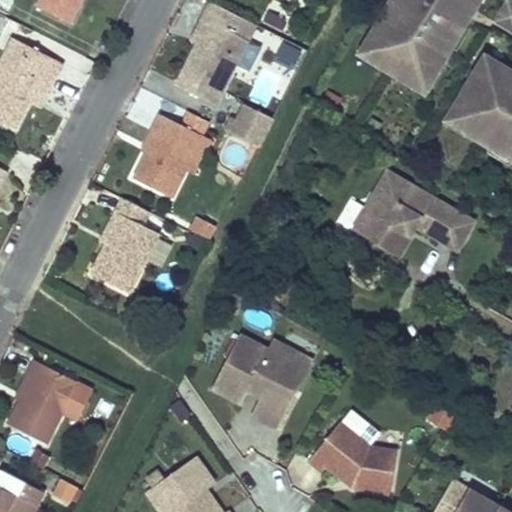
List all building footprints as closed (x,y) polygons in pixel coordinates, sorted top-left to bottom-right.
[(0,0),(0,33),(13,0),(0,0)] [(84,0),(39,0),(36,6),(72,24),(84,0)] [(212,100),(254,19),(216,0),(208,0),(201,14),(207,17),(212,20),(202,39),(197,37),(174,81),(212,100)] [(379,44),(371,57),(425,89),(432,76),(442,82),(456,58),(453,56),(454,55),(475,20),(477,21),(489,0),(395,0),(386,16),(384,15),(370,39),(379,44)] [(207,17),(201,14),(191,33),(197,37),(202,39),(212,20),(207,17)] [(379,44),(370,39),(362,52),(371,57),(379,44)] [(25,59),(30,49),(11,40),(6,50),(25,59)] [(293,68),(302,50),(284,41),(275,59),(293,68)] [(6,50),(0,62),(0,122),(16,130),(28,106),(38,83),(51,90),(63,65),(30,49),(25,59),(6,50)] [(508,68),(494,60),(489,69),(502,77),(508,68)] [(502,77),(489,69),(463,114),(475,122),(470,131),(494,146),(496,143),(511,152),(511,70),(508,68),(502,77)] [(442,82),(432,76),(425,89),(434,94),(442,82)] [(38,83),(28,106),(40,112),(51,90),(38,83)] [(231,129),(258,143),(272,115),(245,101),(231,129)] [(180,167),(197,132),(156,111),(141,140),(146,143),(130,175),(166,193),(180,167)] [(475,122),(463,114),(457,124),(470,131),(475,122)] [(189,172),(206,137),(197,132),(180,167),(189,172)] [(474,218),(387,167),(363,207),(375,214),(364,233),(399,254),(411,233),(406,231),(412,221),(456,247),(474,218)] [(119,211),(106,238),(90,268),(128,287),(158,227),(142,219),(148,207),(121,193),(114,208),(119,211)] [(375,214),(363,207),(353,227),(364,233),(375,214)] [(114,208),(100,235),(106,238),(119,211),(114,208)] [(195,215),(189,227),(208,237),(214,225),(195,215)] [(204,248),(210,237),(208,237),(189,227),(183,237),(204,248)] [(148,261),(161,267),(172,243),(158,237),(148,261)] [(275,349),(246,333),(217,386),(246,402),(253,389),(257,382),(270,389),(266,397),(257,413),(283,427),(305,387),(297,382),(311,357),(281,340),(275,349)] [(29,374),(5,420),(44,440),(76,379),(32,357),(24,372),(29,374)] [(319,362),(311,357),(297,382),(305,387),(319,362)] [(266,397),(270,389),(257,382),(253,389),(266,397)] [(352,400),(342,414),(372,434),(381,421),(352,400)] [(450,425),(457,412),(437,400),(429,413),(450,425)] [(401,438),(374,436),(342,414),(313,455),(327,465),(331,460),(350,473),(353,469),(359,474),(359,479),(398,482),(401,438)] [(39,464),(45,454),(35,448),(28,459),(39,464)] [(214,483),(195,456),(146,490),(161,511),(227,511),(226,511),(224,511),(220,511),(216,504),(205,502),(199,494),(205,489),(214,483)] [(0,511),(4,511),(6,509),(11,511),(29,511),(41,488),(0,466),(0,511)] [(353,469),(350,473),(359,479),(359,474),(353,469)] [(495,511),(504,497),(489,489),(487,493),(472,484),(474,480),(457,470),(432,511),(495,511)] [(69,506),(80,488),(60,477),(50,495),(69,506)] [(489,489),(474,480),(472,484),(487,493),(489,489)] [(216,504),(205,489),(199,494),(205,502),(216,504)] [(511,511),(511,501),(504,497),(495,511),(511,511)]
